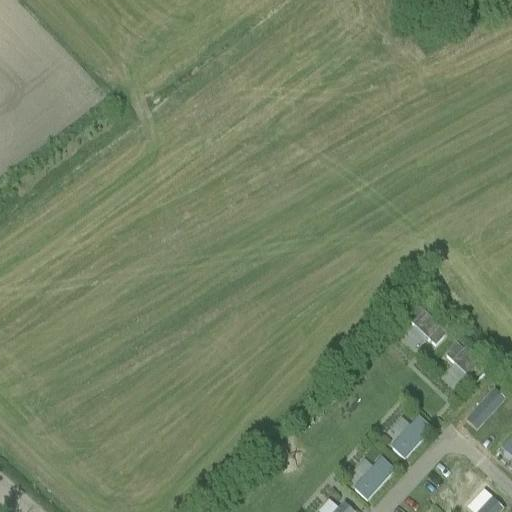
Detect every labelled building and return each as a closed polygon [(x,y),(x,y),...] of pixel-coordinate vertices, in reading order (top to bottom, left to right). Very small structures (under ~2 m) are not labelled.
[(412,315),(402,326),(424,347),(434,337),(412,315)] [(392,339),(410,360),(422,349),(403,329),(392,339)] [(426,363),(456,395),(475,377),(445,345),(426,363)] [(406,419),(395,430),(388,423),(377,433),(386,442),(376,451),(388,465),(420,435),(406,419)] [(511,426),(487,451),(511,475),(511,426)] [(353,468),(335,492),(356,507),(382,473),(366,461),(358,472),(353,468)] [(464,511),(459,507),(453,511),(501,511),(504,509),(492,498),(479,511),(464,511)] [(439,500),(434,506),(440,511),(444,511),(448,508),(439,500)]
